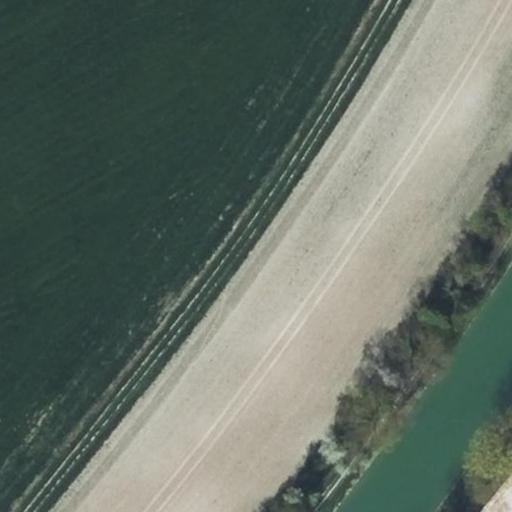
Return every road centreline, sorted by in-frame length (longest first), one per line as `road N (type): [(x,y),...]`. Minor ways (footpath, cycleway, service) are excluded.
road 1 (track): [(29,511),(269,210),(394,0)]
road 2 (track): [(511,200),(311,511)]
